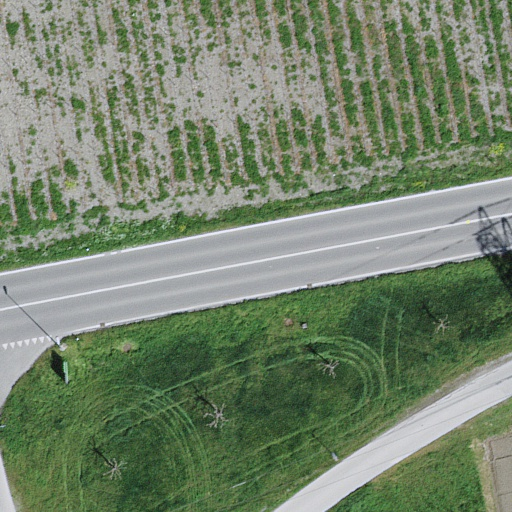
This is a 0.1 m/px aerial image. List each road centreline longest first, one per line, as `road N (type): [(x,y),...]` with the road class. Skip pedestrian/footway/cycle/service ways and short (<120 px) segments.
road 1 (tertiary): [(0,309),(511,214)]
road 2 (unclassified): [(305,511),(436,418),(511,378)]
